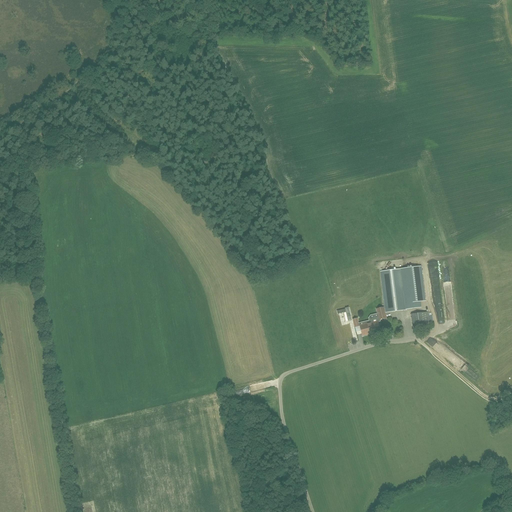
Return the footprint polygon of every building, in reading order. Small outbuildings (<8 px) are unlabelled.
[(400,269),(402,288),(383,290),(386,312),(407,310),(406,309),(421,308),(421,302),(426,301),(421,266),(400,269)] [(432,302),(440,302),(440,293),(432,293),(432,302)] [(380,321),(380,320),(386,318),(383,307),(377,309),(378,313),(370,315),(368,318),(369,321),(359,323),(358,318),(352,320),(354,327),(360,326),(363,336),(380,332),(378,322),(380,321)] [(345,309),(337,311),(338,314),(343,313),(346,322),(348,321),(352,320),(349,308),(345,309)] [(429,312),(412,314),(414,332),(431,330),(429,312)] [(450,359),(454,355),(439,342),(436,346),(450,359)] [(249,392),(257,388),(255,383),(247,388),(249,392)]
